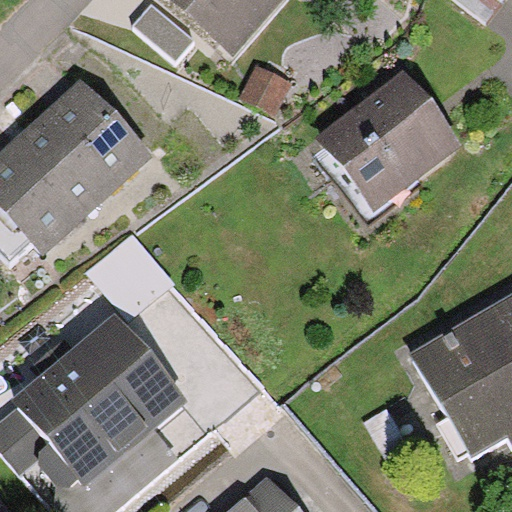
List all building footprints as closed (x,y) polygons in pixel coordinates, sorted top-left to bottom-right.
[(190,31),(158,0),(136,0),(125,12),(168,53),(190,31)] [(185,0),(217,29),(243,0),(185,0)] [(490,0),(460,0),(479,14),(490,0)] [(286,68),(253,55),(238,92),(271,105),(286,68)] [(446,131),(397,69),(318,131),(367,194),(446,131)] [(0,197),(32,231),(41,239),(138,146),(74,79),(0,149),(0,197)] [(32,231),(0,197),(0,251),(5,257),(32,231)] [(170,272),(128,223),(83,262),(125,311),(170,272)] [(451,336),(414,359),(475,457),(511,434),(511,310),(457,345),(451,336)] [(116,316),(9,400),(42,437),(36,468),(52,481),(80,476),(178,390),(116,316)] [(301,511),(265,472),(220,511),(301,511)]
